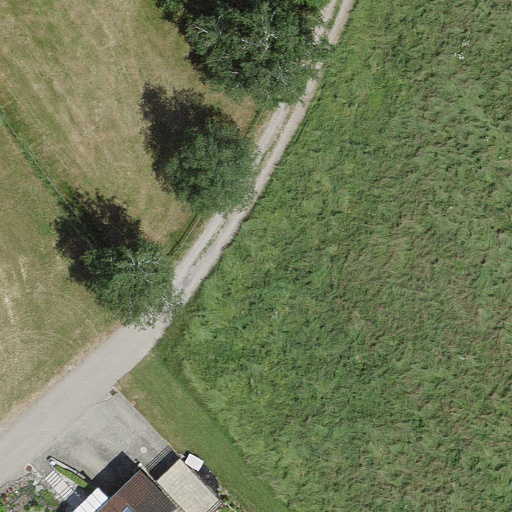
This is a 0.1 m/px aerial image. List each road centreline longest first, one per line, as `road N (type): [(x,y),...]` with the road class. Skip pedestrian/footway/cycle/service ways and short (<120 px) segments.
road 1 (track): [(343,0),(251,185),(190,279)]
road 2 (residential): [(0,463),(190,279)]
